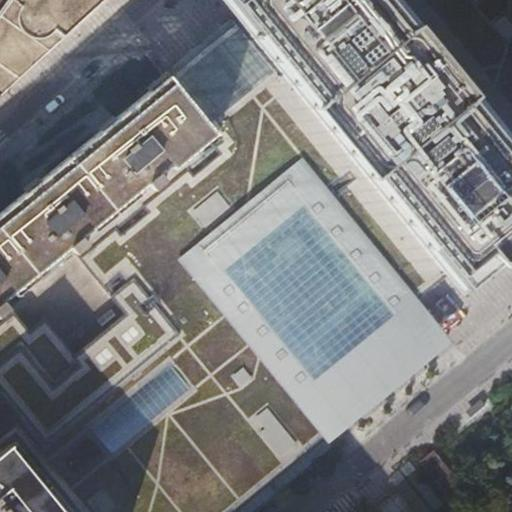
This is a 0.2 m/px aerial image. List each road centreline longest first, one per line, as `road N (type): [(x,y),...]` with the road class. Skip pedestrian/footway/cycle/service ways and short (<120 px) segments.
road 1 (residential): [(511,338),(301,511)]
road 2 (residential): [(0,135),(148,0)]
